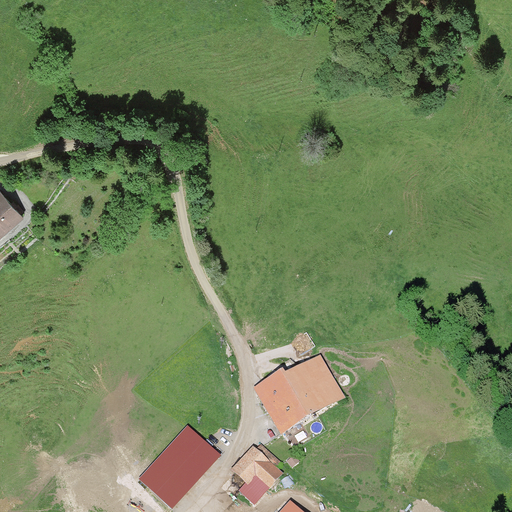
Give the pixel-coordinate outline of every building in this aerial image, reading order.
[(0,190),(0,233),(21,216),(0,190)] [(263,393),(282,427),(342,394),(324,360),(263,393)] [(220,453),(188,424),(138,478),(171,508),(220,453)] [(282,476),(255,450),(235,471),(247,482),(239,490),(254,505),(282,476)] [(302,511),(290,501),(279,511),(302,511)]
